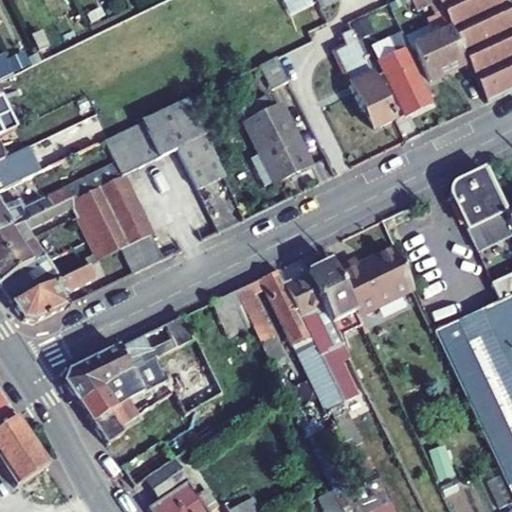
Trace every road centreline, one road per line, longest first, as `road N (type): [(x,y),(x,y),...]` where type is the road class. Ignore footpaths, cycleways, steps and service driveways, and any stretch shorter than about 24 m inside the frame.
road 1 (residential): [(22,368),(511,129)]
road 2 (tertiary): [(108,511),(22,368)]
